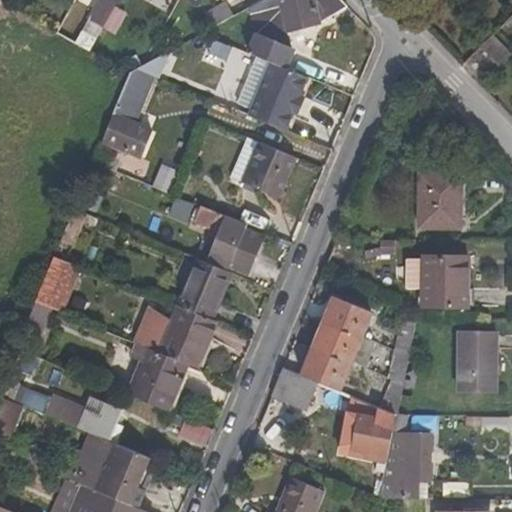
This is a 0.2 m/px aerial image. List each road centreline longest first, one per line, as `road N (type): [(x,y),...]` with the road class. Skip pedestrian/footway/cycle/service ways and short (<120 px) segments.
road 1 (residential): [(403,38),(208,511)]
road 2 (residential): [(403,38),(511,145)]
